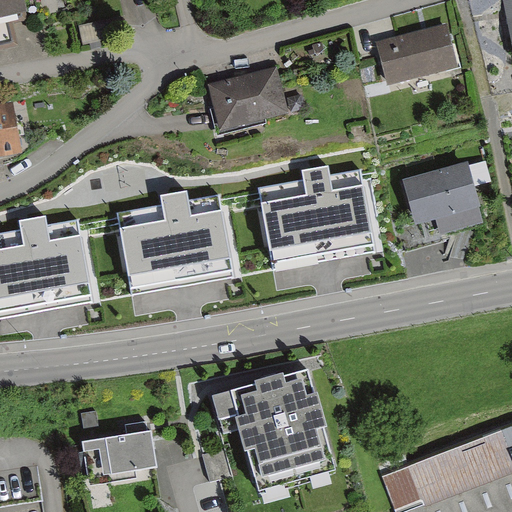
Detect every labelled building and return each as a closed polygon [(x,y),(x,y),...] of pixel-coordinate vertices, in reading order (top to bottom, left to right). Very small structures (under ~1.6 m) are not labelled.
[(0,0),(0,24),(38,16),(34,0),(0,0)] [(455,25),(384,42),(395,89),(466,72),(455,25)] [(282,70),(214,86),(224,131),(292,115),(282,70)] [(21,107),(0,110),(0,160),(28,156),(21,107)] [(477,163),(413,179),(424,224),(488,207),(477,163)] [(368,191),(255,211),(265,268),(378,248),(368,191)] [(155,233),(35,246),(40,300),(161,287),(155,233)] [(317,373),(219,399),(226,426),(246,420),(264,490),(342,469),(317,373)] [(155,435),(86,445),(92,486),(161,476),(155,435)] [(511,511),(511,435),(390,479),(402,511),(511,511)]
